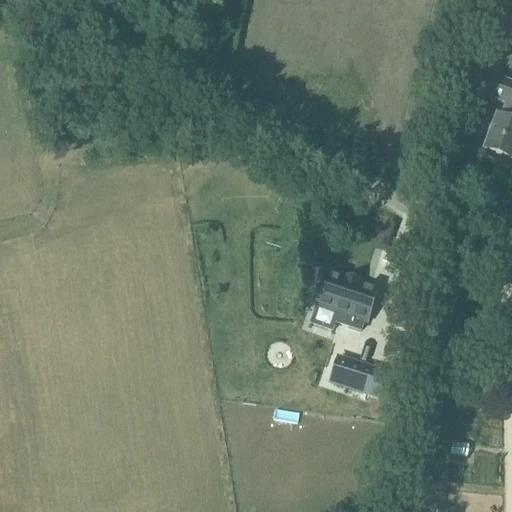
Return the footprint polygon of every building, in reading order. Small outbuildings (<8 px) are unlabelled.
[(511,73),(511,50),(490,42),(482,61),(511,73)] [(511,83),(483,73),(475,97),(504,108),(501,117),(496,115),(482,152),(511,163),(511,83)] [(316,308),(310,326),(332,333),(335,325),(360,334),(364,324),(366,325),(377,293),(327,276),(320,296),(318,296),(317,295),(315,300),(317,300),(319,301),(316,308)] [(338,360),(330,385),(367,397),(375,372),(338,360)] [(375,372),(367,397),(389,404),(397,379),(375,372)] [(376,406),(375,423),(388,423),(389,406),(376,406)]
